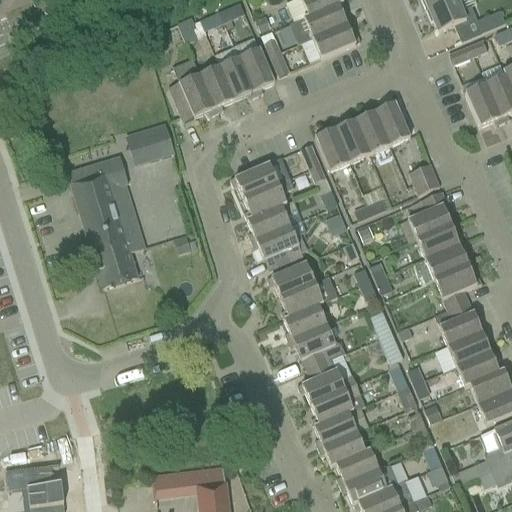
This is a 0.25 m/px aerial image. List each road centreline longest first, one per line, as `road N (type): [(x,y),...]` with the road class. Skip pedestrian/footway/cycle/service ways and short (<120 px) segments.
road 1 (residential): [(406,66),(200,162),(196,179),(235,283),(212,325)]
road 2 (residential): [(511,261),(468,164),(442,145),(406,66)]
road 3 (residential): [(318,511),(248,360),(212,325)]
road 4 (residential): [(69,383),(52,364),(0,191)]
road 5 (residential): [(212,325),(184,349),(69,383)]
